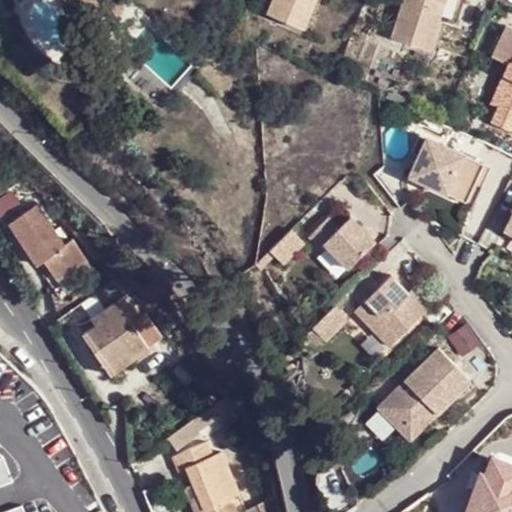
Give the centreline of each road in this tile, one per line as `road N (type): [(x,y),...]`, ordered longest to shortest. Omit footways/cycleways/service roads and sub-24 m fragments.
road 1 (residential): [(295,511),(268,416),(239,359),(0,107)]
road 2 (unclassified): [(133,511),(90,422),(0,281)]
